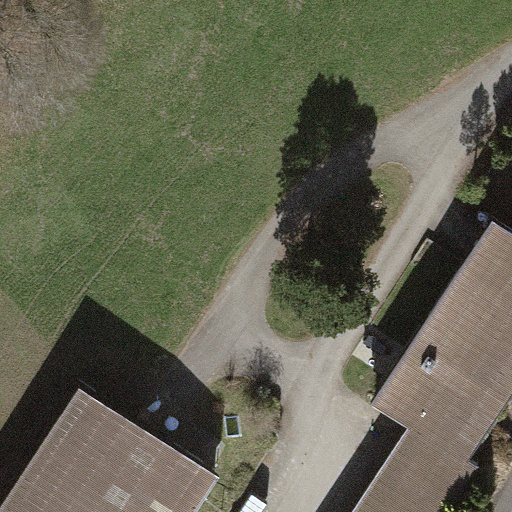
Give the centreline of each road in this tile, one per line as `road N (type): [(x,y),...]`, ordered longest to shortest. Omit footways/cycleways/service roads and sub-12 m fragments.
road 1 (track): [(162,424),(329,181),(368,150),(511,71)]
road 2 (track): [(511,76),(309,385),(327,483),(308,511)]
